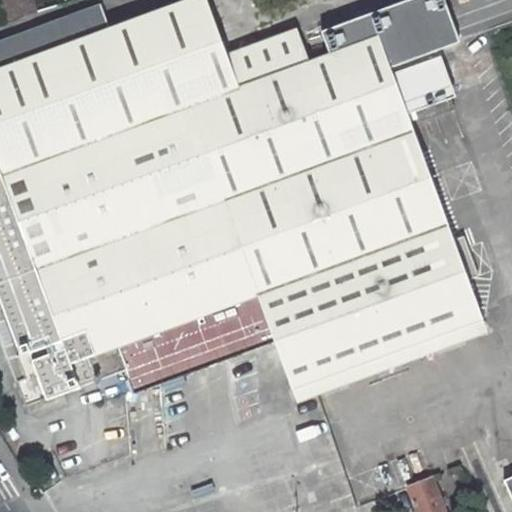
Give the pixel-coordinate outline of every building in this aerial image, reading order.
[(26,378),(18,381),(27,406),(128,369),(233,330),(239,347),(241,351),(275,339),(292,387),(482,318),(410,121),(405,107),(413,104),(418,118),(419,121),(455,109),(451,97),(454,96),(436,49),(460,41),(444,0),(403,0),(322,30),(330,52),(308,60),(296,28),(226,54),(206,0),(181,0),(109,27),(100,4),(0,41),(0,296),(8,319),(16,316),(24,338),(16,341),(20,353),(17,354),(26,378)] [(19,16),(15,0),(0,4),(0,11),(3,21),(19,16)] [(34,11),(30,0),(16,0),(15,0),(19,16),(34,11)] [(418,118),(413,104),(405,107),(410,121),(418,118)] [(239,347),(233,330),(128,369),(134,385),(239,347)] [(511,475),(503,479),(511,499),(511,475)] [(445,511),(432,477),(408,487),(417,511),(445,511)]
